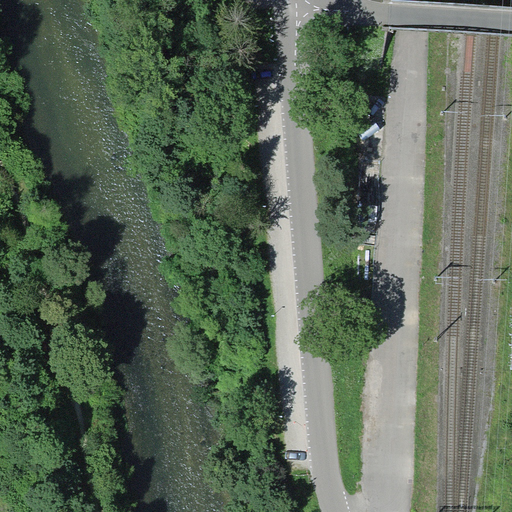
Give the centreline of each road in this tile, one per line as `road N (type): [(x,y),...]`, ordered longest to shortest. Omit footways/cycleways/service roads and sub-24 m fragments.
road 1 (unclassified): [(293,7),(321,468),(331,511)]
road 2 (unclassified): [(511,21),(293,7)]
